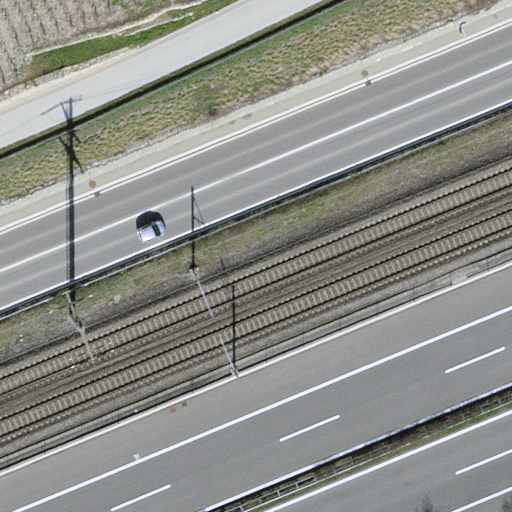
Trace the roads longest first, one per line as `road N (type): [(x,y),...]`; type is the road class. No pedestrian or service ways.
road 1 (primary): [(511,60),(0,270)]
road 2 (motorway): [(511,342),(99,511)]
road 3 (unclassified): [(0,128),(281,0)]
road 4 (motorway): [(366,511),(511,452)]
